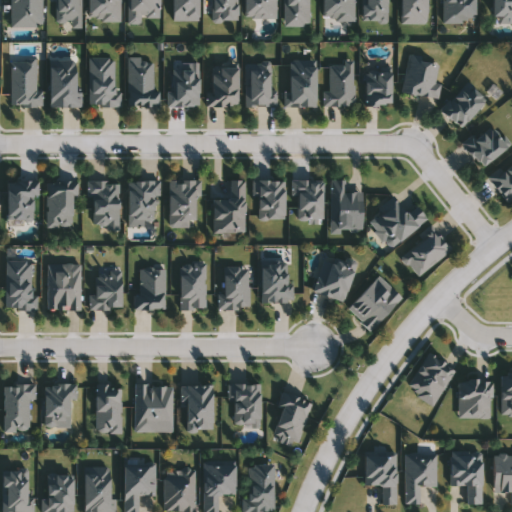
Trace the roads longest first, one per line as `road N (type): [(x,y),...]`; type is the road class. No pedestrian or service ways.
road 1 (residential): [(493,244),(412,144),(0,143)]
road 2 (residential): [(301,511),(385,360),(511,231)]
road 3 (residential): [(311,348),(0,347)]
